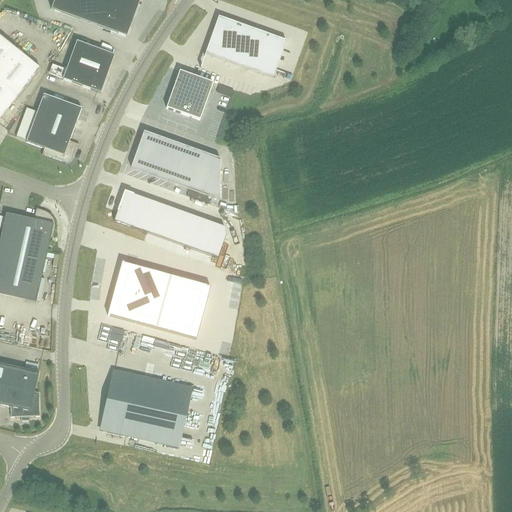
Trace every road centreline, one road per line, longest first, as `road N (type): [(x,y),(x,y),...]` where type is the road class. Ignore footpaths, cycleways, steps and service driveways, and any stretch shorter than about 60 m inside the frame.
road 1 (tertiary): [(24,453),(48,441),(61,422),(64,300),(80,204)]
road 2 (tertiary): [(80,204),(124,94),(184,0)]
